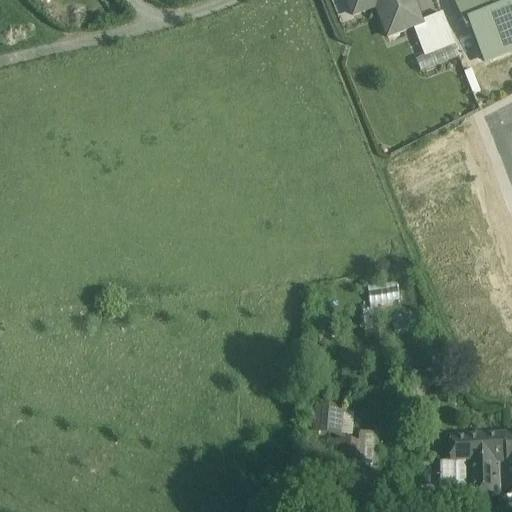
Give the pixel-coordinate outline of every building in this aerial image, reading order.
[(410,0),(345,0),(353,18),(375,9),(387,39),(420,26),(410,0)] [(505,0),(468,0),(458,4),(467,27),(509,10),(505,0)] [(445,24),(422,33),(431,56),(454,46),(445,24)] [(511,207),(492,211),(494,225),(511,222),(511,207)] [(313,399),(312,423),(341,424),(341,400),(313,399)] [(506,428),(450,431),(451,453),(465,452),(500,450),(508,450),(506,428)] [(361,435),(328,434),(327,483),(360,483),(361,435)] [(511,449),(508,450),(500,450),(502,485),(511,484),(511,449)] [(500,450),(465,452),(466,488),(502,485),(500,450)] [(440,488),(466,488),(465,452),(451,453),(440,453),(440,488)]
